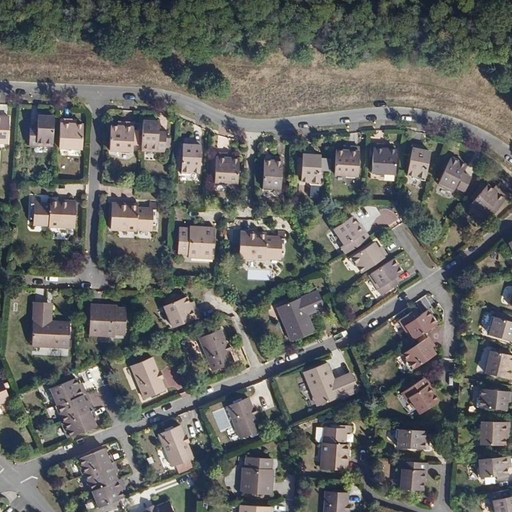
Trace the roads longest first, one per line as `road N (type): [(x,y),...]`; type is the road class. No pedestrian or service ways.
road 1 (residential): [(13,476),(357,330),(434,279)]
road 2 (residential): [(252,126),(413,113),(454,123),(511,154)]
road 3 (residential): [(16,280),(89,283),(100,92)]
road 4 (residential): [(100,92),(171,97),(252,126)]
